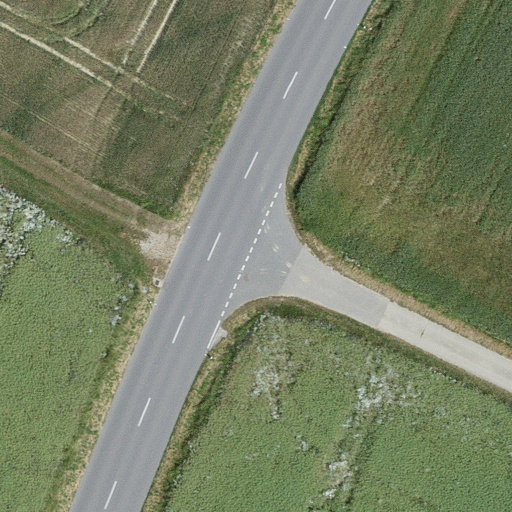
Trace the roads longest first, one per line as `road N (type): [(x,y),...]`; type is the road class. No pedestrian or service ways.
road 1 (tertiary): [(106,511),(208,257),(334,0)]
road 2 (track): [(511,380),(218,235)]
